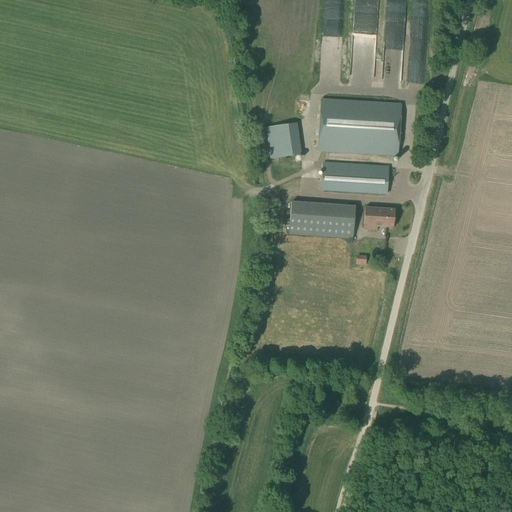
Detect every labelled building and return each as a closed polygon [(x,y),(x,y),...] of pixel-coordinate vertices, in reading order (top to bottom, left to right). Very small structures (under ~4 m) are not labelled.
[(405,0),(392,0),(386,0),(385,37),(403,38),(405,0)] [(413,18),(418,18),(418,17),(425,17),(426,2),(414,2),(413,18)] [(321,46),(320,53),(339,57),(340,50),(321,46)] [(316,151),(397,156),(401,105),(320,100),(316,151)] [(296,124),(279,126),(283,157),(300,155),(296,124)] [(279,126),(266,127),(271,159),(283,157),(279,126)] [(320,190),(376,193),(386,194),(388,167),(322,163),(320,190)] [(291,202),(288,234),(297,235),(299,202),(291,202)] [(338,205),(336,238),(352,239),(354,206),(338,205)] [(363,230),(377,231),(377,227),(393,228),(394,209),(364,207),(363,230)] [(356,264),(366,264),(367,256),(357,255),(356,264)]
